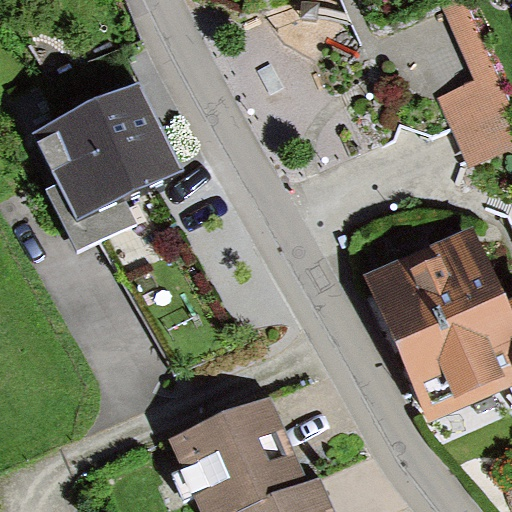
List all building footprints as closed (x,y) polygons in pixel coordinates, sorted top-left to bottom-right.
[(459,8),(479,82),(448,90),(469,172),(511,160),(511,101),(486,2),(459,8)] [(126,199),(181,171),(165,139),(139,90),(36,143),(63,195),(52,200),(78,251),(138,221),(126,199)] [(511,350),(502,326),(472,254),(363,299),(417,430),(511,390),(511,350)] [(511,322),(502,326),(511,350),(511,322)] [(239,511),(306,483),(269,399),(168,443),(180,471),(171,475),(180,496),(190,492),(199,511),(239,511)] [(330,511),(316,479),(306,483),(239,511),(330,511)]
